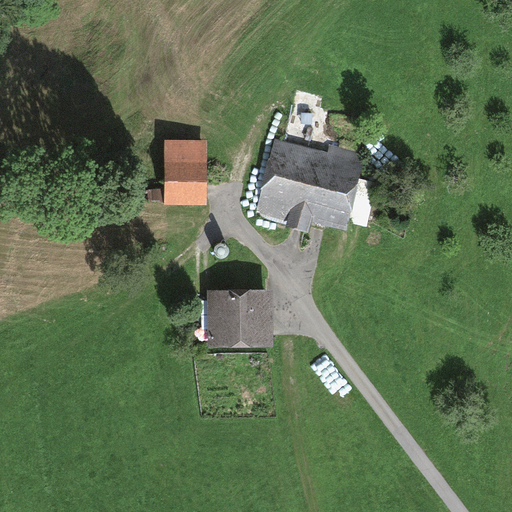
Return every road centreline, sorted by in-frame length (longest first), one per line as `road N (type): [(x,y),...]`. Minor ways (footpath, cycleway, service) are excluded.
road 1 (track): [(247,231),(461,511)]
road 2 (track): [(247,231),(0,185)]
